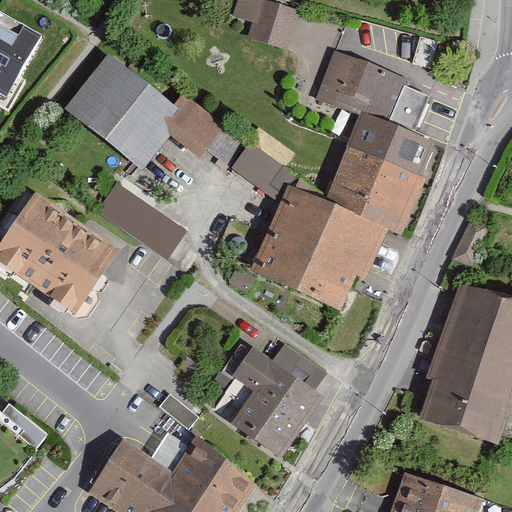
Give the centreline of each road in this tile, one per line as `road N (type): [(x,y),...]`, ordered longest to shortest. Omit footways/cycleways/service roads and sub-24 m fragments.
road 1 (unclassified): [(371,381),(511,86)]
road 2 (unclassified): [(371,381),(209,288)]
road 3 (residential): [(60,511),(159,354)]
road 4 (unclassified): [(301,511),(371,381)]
